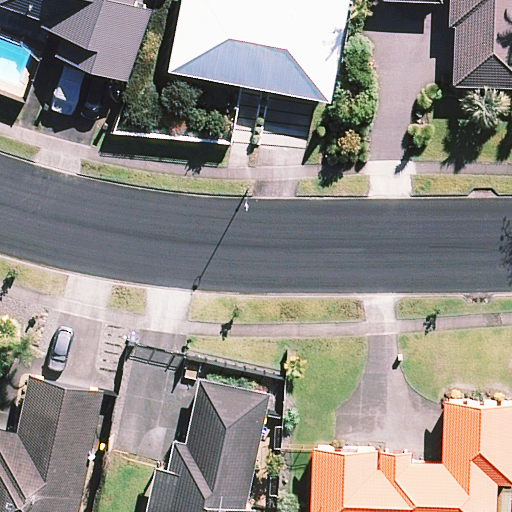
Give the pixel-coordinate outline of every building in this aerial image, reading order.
[(144,10),(147,0),(9,0),(5,12),(71,35),(62,62),(136,87),(160,16),(144,10)] [(191,0),(177,76),(249,90),(337,106),(357,2),(347,0),(191,0)] [(462,91),(511,92),(511,0),(390,0),(390,6),(450,8),(450,0),(457,0),(456,32),(464,32),(462,91)] [(84,511),(110,393),(39,378),(26,437),(0,431),(0,511),(84,511)] [(250,511),(275,398),(205,383),(191,447),(179,444),(173,474),(162,471),(153,511),(250,511)] [(319,452),(316,511),(499,511),(500,487),(511,487),(511,407),(449,405),(447,467),(416,466),(416,455),(385,454),(385,473),(381,473),(382,454),(319,452)]
